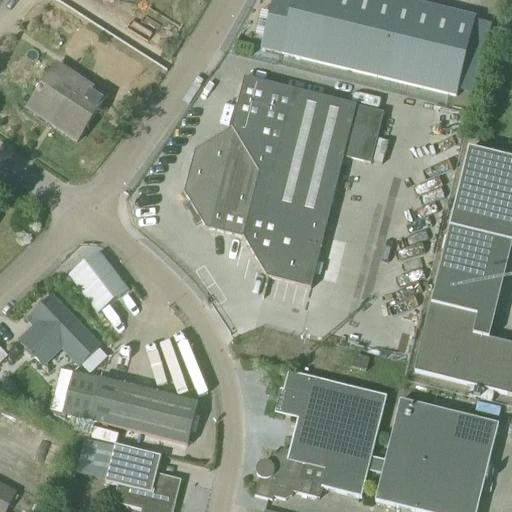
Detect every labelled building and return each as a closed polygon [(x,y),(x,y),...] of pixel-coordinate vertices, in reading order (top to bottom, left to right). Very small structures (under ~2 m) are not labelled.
[(398,1),(394,0),(274,0),(263,51),(379,79),(398,1)] [(476,20),(398,1),(379,79),(457,97),(476,20)] [(79,143),(108,98),(58,65),(28,110),(79,143)] [(245,79),(233,129),(196,151),(185,193),(206,229),(244,239),(268,279),(311,290),(357,107),(245,79)] [(511,248),(511,162),(470,152),(450,233),(511,248)] [(1,191),(12,198),(16,192),(6,185),(1,191)] [(497,276),(452,267),(447,292),(493,301),(497,276)] [(32,317),(38,323),(18,342),(45,370),(65,351),(81,368),(101,349),(52,298),(32,317)] [(511,398),(511,348),(474,339),(478,321),(432,309),(415,374),(511,398)] [(0,367),(0,384),(15,368),(6,361),(0,367)] [(199,405),(74,373),(63,416),(188,448),(199,405)] [(276,416),(299,421),(292,451),(288,451),(285,452),(283,454),(281,456),(273,454),(270,465),(266,464),(261,466),(258,469),(257,474),(258,477),(259,479),(260,480),(255,498),(272,503),(273,499),(286,502),(292,498),(293,494),(320,501),(323,490),(362,500),(363,497),(369,474),(382,477),(377,497),(376,503),(410,511),(477,511),(499,426),(401,402),(385,463),(373,460),(388,399),(290,375),(285,394),(282,393),(276,416)] [(142,511),(141,511),(173,511),(182,482),(157,476),(162,459),(115,447),(105,484),(118,488),(114,505),(142,511)] [(100,449),(94,474),(103,476),(109,451),(100,449)] [(0,511),(7,511),(15,496),(0,488),(0,511)]
